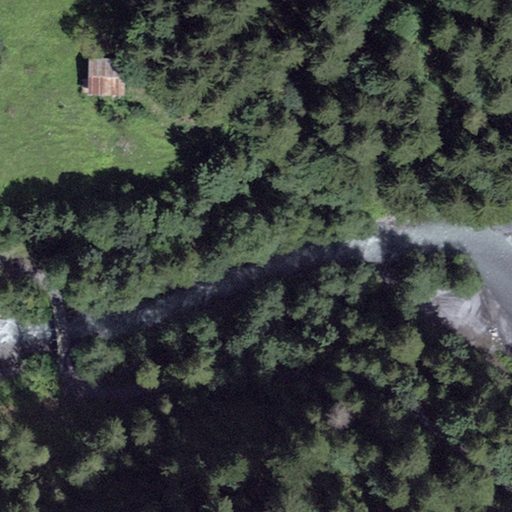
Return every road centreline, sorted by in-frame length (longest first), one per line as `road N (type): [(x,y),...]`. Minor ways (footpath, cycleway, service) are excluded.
road 1 (track): [(407,302),(366,298),(86,386)]
road 2 (track): [(36,275),(220,223)]
road 3 (track): [(36,275),(57,299),(69,368),(86,386)]
